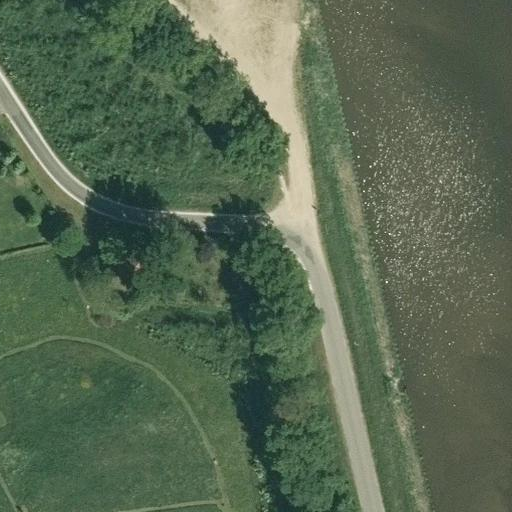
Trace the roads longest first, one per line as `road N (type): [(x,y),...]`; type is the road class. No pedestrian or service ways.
road 1 (unclassified): [(373,511),(310,231),(115,212),(68,185),(0,84)]
road 2 (track): [(168,0),(280,125),(310,231)]
